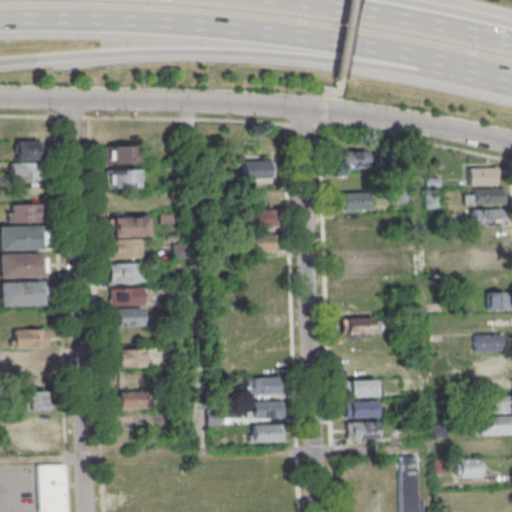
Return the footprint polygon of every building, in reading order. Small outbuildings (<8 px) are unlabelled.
[(13,159),(36,159),(36,141),(13,141),(13,159)] [(135,145),(106,145),(106,163),(135,163),(135,145)] [(366,168),(366,151),(338,151),(338,168),(366,168)] [(241,177),(271,177),(271,160),(241,160),(241,177)] [(7,161),(7,179),(37,179),(37,161),(7,161)] [(466,167),(466,184),(495,184),(495,167),(466,167)] [(104,169),(104,187),(136,187),(136,169),(104,169)] [(241,185),(241,200),(269,200),(269,185),(241,185)] [(499,203),(499,188),(462,188),(462,203),(499,203)] [(339,192),(339,209),(367,209),(367,192),(339,192)] [(39,203),(7,203),(7,221),(39,221),(39,203)] [(469,208),(469,226),(499,226),(499,208),(469,208)] [(242,209),(242,227),(274,227),(274,209),(242,209)] [(367,229),(367,213),(340,213),(340,229),(367,229)] [(146,235),(145,215),(108,216),(109,258),(140,258),(140,236),(146,235)] [(0,225),(0,249),(38,249),(38,226),(0,225)] [(243,251),(271,251),(271,234),(243,234),(243,251)] [(339,234),(339,251),(368,251),(368,234),(339,234)] [(500,249),(474,249),(474,267),(500,267),(500,249)] [(0,276),(41,276),(41,253),(0,253),(0,276)] [(339,254),(339,271),(369,271),(369,254),(339,254)] [(244,258),(244,275),(274,275),(274,258),(244,258)] [(108,281),(144,281),(144,262),(108,262),(108,281)] [(370,292),(370,276),(337,276),(337,292),(370,292)] [(0,304),(40,305),(40,281),(0,280),(0,304)] [(276,282),(245,282),(245,299),(276,299),(276,282)] [(141,305),(141,286),(109,286),(109,305),(141,305)] [(504,309),(504,291),(485,291),(485,309),(504,309)] [(141,325),(141,307),(112,307),(112,326),(141,325)] [(378,333),(378,317),(340,317),(340,333),(378,333)] [(12,347),(46,347),(46,329),(12,329),(12,347)] [(472,351),(501,351),(501,333),(472,333),(472,351)] [(144,367),(144,349),(114,349),(114,367),(144,367)] [(505,373),(505,353),(476,353),(476,373),(505,373)] [(1,360),(1,384),(33,384),(33,371),(26,371),(26,360),(1,360)] [(142,370),(116,370),(116,387),(142,387),(142,370)] [(244,393),(277,393),(277,377),(244,377),(244,393)] [(379,396),(379,379),(345,379),(345,396),(379,396)] [(44,409),(44,390),(24,390),(24,409),(44,409)] [(143,408),(143,391),(116,391),(116,408),(143,408)] [(485,412),(507,412),(507,394),(485,394),(485,412)] [(279,417),(279,400),(249,400),(249,417),(279,417)] [(343,400),(343,416),(375,416),(375,400),(343,400)] [(118,412),(118,431),(144,431),(144,412),(118,412)] [(511,415),(477,415),(477,434),(511,434),(511,415)] [(344,420),(344,438),(375,438),(375,420),(344,420)] [(282,423),(251,423),(251,441),(282,441),(282,423)] [(45,433),(9,433),(9,453),(45,453),(45,433)] [(416,511),(416,455),(397,455),(396,511),(416,511)] [(454,477),(479,477),(479,458),(454,458),(454,477)] [(350,487),(350,464),(339,464),(339,487),(350,487)] [(34,511),(34,465),(66,465),(66,511),(34,511)]
